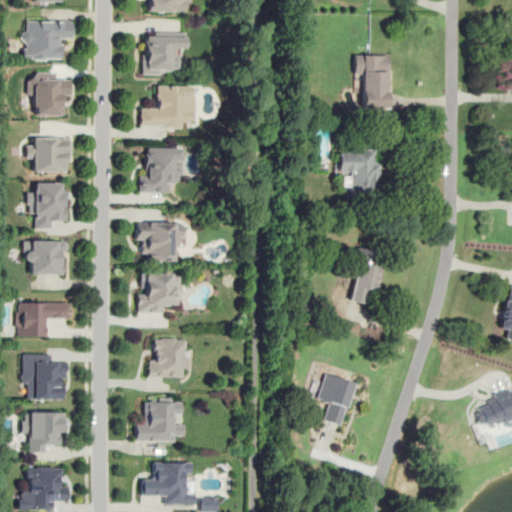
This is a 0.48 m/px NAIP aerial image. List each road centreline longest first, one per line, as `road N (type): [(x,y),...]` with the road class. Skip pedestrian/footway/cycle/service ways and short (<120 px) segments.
road 1 (residential): [(450,0),(445,262),(369,511)]
road 2 (residential): [(100,511),(104,0)]
